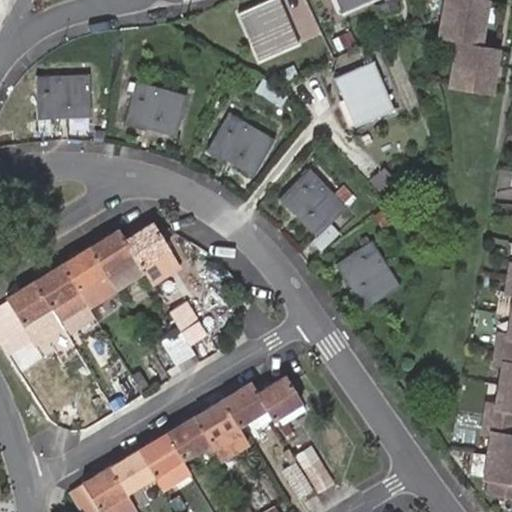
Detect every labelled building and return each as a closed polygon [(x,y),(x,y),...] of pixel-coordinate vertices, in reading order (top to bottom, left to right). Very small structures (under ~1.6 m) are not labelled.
[(257,29),(270,59),(300,47),(278,0),(274,0),(241,15),(249,33),(257,29)] [(341,0),(348,15),(357,12),(351,0),(341,0)] [(351,0),(357,12),(385,0),(351,0)] [(470,3),(470,0),(447,0),(441,39),(459,42),(451,88),(491,95),(498,54),(480,51),(488,6),(470,3)] [(393,5),(377,12),(383,25),(399,18),(393,5)] [(351,22),(334,29),(339,39),(356,32),(351,22)] [(262,63),(270,59),(257,29),(249,33),(262,63)] [(149,39),(127,37),(124,63),(146,65),(149,39)] [(375,62),(335,80),(356,130),(396,112),(375,62)] [(66,109),(95,108),(94,78),(39,79),(41,121),(66,120),(66,109)] [(151,119),(180,128),(188,97),(140,84),(129,123),(148,128),(151,119)] [(283,108),(289,100),(267,86),(262,96),(283,108)] [(96,120),(95,108),(66,109),(66,120),(96,120)] [(234,152),(260,168),(275,142),(233,117),(212,152),(229,161),(234,152)] [(177,136),(180,128),(151,119),(148,128),(177,136)] [(255,176),(260,168),(234,152),(229,161),(255,176)] [(386,197),(400,185),(392,176),(379,162),(366,174),(386,197)] [(392,176),(400,185),(415,172),(408,163),(392,176)] [(347,208),(312,171),(283,200),(297,214),(304,207),(326,230),(330,225),(347,208)] [(399,202),(380,218),(389,230),(409,214),(399,202)] [(341,235),(330,225),(326,230),(304,207),(297,214),(318,237),(312,243),(322,253),(341,235)] [(156,226),(128,243),(138,258),(144,268),(170,252),(156,226)] [(122,232),(93,249),(108,276),(138,258),(128,243),(122,232)] [(361,279),(378,305),(403,288),(373,244),(341,266),(353,285),(361,279)] [(86,303),(90,309),(118,292),(117,290),(108,276),(93,249),(64,267),(86,303)] [(170,252),(144,268),(146,272),(153,284),(179,268),(170,252)] [(144,268),(138,258),(108,276),(117,290),(146,272),(144,268)] [(35,284),(51,311),(57,308),(63,317),(86,303),(64,267),(35,284)] [(370,310),(378,305),(361,279),(353,285),(370,310)] [(26,327),(51,311),(35,284),(10,300),(15,309),(26,327)] [(183,333),(191,347),(207,337),(183,298),(167,308),(183,333)] [(6,324),(0,327),(0,334),(25,376),(41,366),(13,320),(6,324)] [(511,331),(509,331),(506,357),(511,357),(511,365),(507,402),(500,401),(496,427),(503,428),(497,472),(504,473),(503,487),(511,487),(511,331)] [(191,347),(183,333),(166,343),(179,367),(197,356),(191,347)] [(118,366),(103,374),(119,399),(133,390),(118,366)] [(286,379),(258,395),(268,412),(274,420),(275,422),(280,419),(302,406),(286,379)] [(253,384),(224,401),(240,428),(246,425),(268,412),(258,395),(253,384)] [(224,401),(196,418),(212,445),(240,428),(224,401)] [(307,414),(302,406),(280,419),(285,427),(307,414)] [(268,412),(246,425),(251,433),(274,420),(268,412)] [(196,418),(168,434),(184,462),(192,458),(212,445),(196,418)] [(217,453),(224,466),(241,456),(235,443),(245,437),(240,428),(212,445),(217,453)] [(168,434),(140,451),(156,479),(160,486),(163,491),(192,474),(184,462),(168,434)] [(212,445),(192,458),(196,466),(217,453),(212,445)] [(140,451),(111,467),(127,495),(134,491),(156,479),(140,451)] [(316,452),(302,460),(321,492),(335,485),(316,452)] [(294,464),(283,471),(300,500),(311,494),(294,464)] [(127,495),(111,467),(70,492),(80,511),(131,511),(136,510),(127,495)] [(138,500),(160,486),(156,479),(134,491),(138,500)] [(259,485),(246,492),(256,511),(270,511),(273,511),(259,485)] [(246,511),(240,502),(226,510),(227,511),(246,511)]
